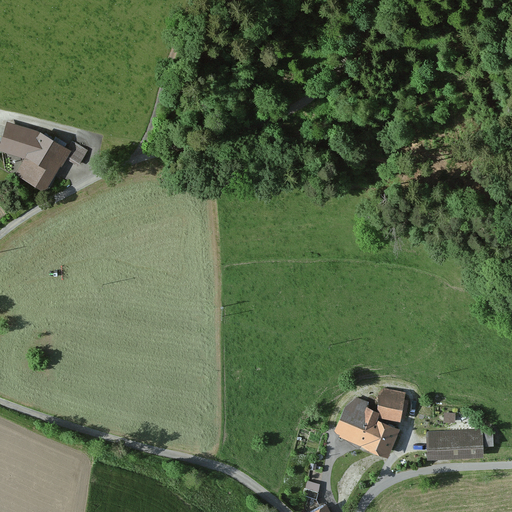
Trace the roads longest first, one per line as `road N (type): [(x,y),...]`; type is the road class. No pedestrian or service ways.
road 1 (unclassified): [(383,0),(344,60),(291,109),(133,159)]
road 2 (residential): [(0,400),(221,467),(284,511)]
road 3 (track): [(133,159),(168,83),(189,0)]
road 4 (unclassified): [(359,511),(374,491),(405,474),(511,464)]
road 5 (residential): [(133,159),(0,235)]
